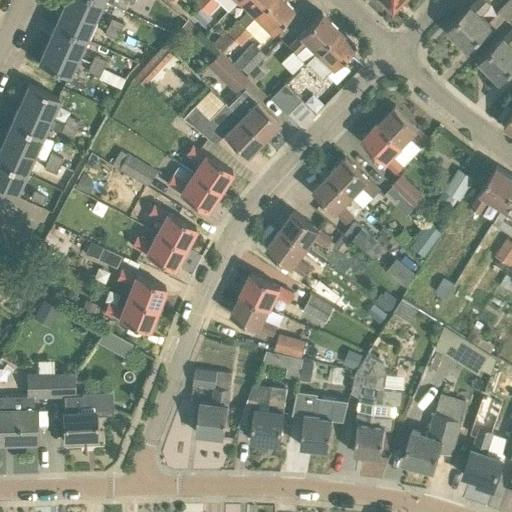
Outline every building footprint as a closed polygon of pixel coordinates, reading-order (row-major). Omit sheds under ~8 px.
[(65,0),(63,5),(94,19),(103,0),(102,0),(65,0)] [(216,0),(206,0),(201,6),(208,12),(218,2),(216,0)] [(255,16),(270,0),(239,0),(247,8),(237,20),(235,19),(225,30),(233,37),(254,15),(255,16)] [(285,0),(270,0),(255,16),(254,15),(233,37),(240,45),(251,32),(262,41),(294,8),(285,0)] [(379,0),(392,12),(403,0),(379,0)] [(480,14),(491,3),(488,0),(476,0),(447,30),(467,49),(491,25),(480,14)] [(507,20),(508,19),(511,15),(511,0),(507,0),(498,10),(507,20)] [(55,24),(86,38),(94,19),(63,5),(55,24)] [(201,7),(193,15),(204,25),(211,17),(201,7)] [(307,41),(317,51),(339,29),(321,12),(289,47),(296,54),(307,41)] [(511,15),(508,19),(511,22),(511,30),(505,37),(504,36),(480,60),(500,80),(511,68),(511,15)] [(107,25),(119,31),(122,23),(111,17),(107,25)] [(177,30),(188,42),(198,31),(191,24),(187,20),(177,30)] [(46,43),(78,57),(86,38),(55,24),(46,43)] [(119,31),(107,25),(104,33),(116,38),(119,31)] [(339,29),(317,51),(326,60),(314,72),(321,79),(355,45),(339,29)] [(265,54),(252,42),(234,61),(247,73),(265,54)] [(78,57),(46,43),(38,62),(68,77),(78,57)] [(173,53),(164,45),(134,76),(143,85),(173,53)] [(221,52),(209,66),(236,91),(249,78),(221,52)] [(91,63),(103,68),(106,60),(94,55),(91,63)] [(103,68),(91,63),(87,70),(99,76),(103,68)] [(257,64),(246,75),(255,83),(265,72),(257,64)] [(125,78),(103,68),(99,76),(98,77),(120,87),(125,78)] [(20,102),(50,116),(58,97),(28,83),(20,102)] [(280,85),(269,97),(284,113),(296,100),(280,85)] [(256,100),(255,100),(245,89),(238,97),(229,106),(240,117),(262,139),(278,122),(256,100)] [(50,116),(20,102),(11,121),(41,135),(50,116)] [(209,118),(195,104),(183,116),(216,142),(224,134),(246,156),(262,139),(240,117),(229,106),(224,102),(209,118)] [(396,105),(379,121),(402,144),(413,155),(423,145),(430,138),(396,105)] [(79,120),(68,115),(64,123),(76,129),(79,120)] [(3,140),(32,153),(41,135),(11,121),(3,140)] [(379,121),(363,138),(397,171),(403,165),(392,154),(402,144),(379,121)] [(76,129),(64,123),(60,131),(73,137),(76,129)] [(0,146),(0,161),(24,172),(32,153),(3,140),(0,146)] [(206,152),(193,144),(180,163),(192,171),(192,172),(219,189),(232,170),(206,152)] [(62,158),(51,152),(47,160),(59,165),(62,158)] [(146,185),(155,170),(127,153),(118,168),(146,185)] [(330,172),(353,195),(362,185),(373,196),(380,189),(346,155),(330,172)] [(59,165),(47,160),(44,168),(56,173),(59,165)] [(24,172),(0,161),(0,184),(15,191),(24,172)] [(511,191),(511,175),(497,165),(481,190),(471,205),(481,211),(490,197),(503,206),(511,191)] [(459,168),(445,189),(455,196),(459,199),(473,178),(459,168)] [(75,185),(89,193),(93,185),(91,176),(83,172),(75,185)] [(192,172),(185,182),(173,174),(167,182),(180,191),(181,193),(206,209),(219,189),(192,172)] [(330,172),(313,189),(347,222),(354,216),(343,204),(353,195),(330,172)] [(414,206),(424,195),(402,173),(392,183),(405,197),(414,206)] [(408,200),(393,186),(385,193),(401,208),(408,200)] [(455,196),(445,189),(438,198),(449,206),(455,196)] [(45,194),(34,190),(30,198),(42,202),(45,194)] [(511,191),(503,206),(511,211),(511,222),(509,228),(511,230),(511,191)] [(169,211),(168,212),(154,204),(149,213),(164,220),(157,232),(184,247),(195,226),(169,211)] [(280,228),(307,248),(315,238),(327,247),(333,238),(294,210),(280,228)] [(354,221),(344,233),(373,257),(383,245),(354,221)] [(430,221),(412,246),(425,256),(443,230),(430,221)] [(280,228),(266,247),(305,276),(311,269),(299,260),(307,248),(280,228)] [(157,232),(151,244),(137,236),(132,245),(173,267),(184,247),(157,232)] [(343,233),(335,244),(344,252),(353,241),(343,233)] [(511,263),(511,241),(507,238),(496,256),(511,265),(511,263)] [(85,252),(98,259),(103,247),(91,241),(85,252)] [(121,255),(103,247),(98,259),(116,267),(121,255)] [(417,273),(397,257),(386,270),(406,286),(417,273)] [(165,285),(135,274),(121,269),(117,278),(131,284),(126,295),(156,307),(165,285)] [(38,275),(30,270),(27,277),(35,281),(38,275)] [(252,271),(241,292),(270,307),(276,294),(290,301),(295,293),(252,271)] [(445,276),(436,291),(446,297),(455,283),(445,276)] [(342,295),(320,278),(311,290),(334,305),(342,295)] [(400,299),(387,290),(378,303),(391,312),(400,299)] [(241,292),(231,313),(273,335),(278,325),(264,319),(270,307),(241,292)] [(312,293),(303,309),(326,322),(334,306),(312,293)] [(126,295),(121,308),(107,303),(103,312),(148,329),(156,307),(126,295)] [(403,297),(393,312),(410,322),(419,307),(403,297)] [(50,327),(60,309),(43,299),(33,318),(50,327)] [(81,310),(93,315),(98,304),(86,299),(81,310)] [(378,306),(373,312),(381,318),(386,312),(378,306)] [(487,332),(490,327),(478,320),(471,331),(484,339),(488,332),(487,332)] [(491,352),(445,324),(436,344),(479,371),(491,352)] [(99,339),(127,355),(135,342),(107,326),(99,339)] [(306,341),(279,333),(275,348),(302,356),(306,341)] [(362,354),(349,348),(343,363),(356,368),(362,354)] [(405,387),(406,375),(387,373),(384,359),(368,350),(355,370),(352,389),(362,390),(357,421),(359,420),(354,452),(381,456),(387,414),(401,415),(405,387)] [(304,357),(290,354),(287,376),(299,378),(304,357)] [(312,381),(315,362),(304,360),(300,378),(312,381)] [(224,436),(233,372),(195,368),(193,384),(215,387),(213,402),(200,401),(196,432),(224,436)] [(110,412),(109,393),(75,394),(75,372),(49,373),(49,396),(64,396),(65,411),(63,411),(64,441),(79,440),(79,437),(95,436),(94,414),(112,413),(112,412),(110,412)] [(49,396),(49,373),(25,373),(27,395),(0,395),(0,442),(35,442),(33,396),(49,396)] [(280,443),(287,387),(272,385),(254,383),(238,425),(239,426),(239,425),(253,427),(252,439),(280,443)] [(293,413),(305,415),(301,445),(329,449),(332,418),(344,419),(349,400),(318,396),(318,393),(298,390),(293,413)] [(441,392),(435,411),(428,434),(412,429),(404,460),(433,468),(439,449),(452,453),(461,419),(466,400),(441,392)] [(493,489),(503,458),(486,452),(493,431),(480,426),(464,474),(479,480),(478,483),(493,489)]
